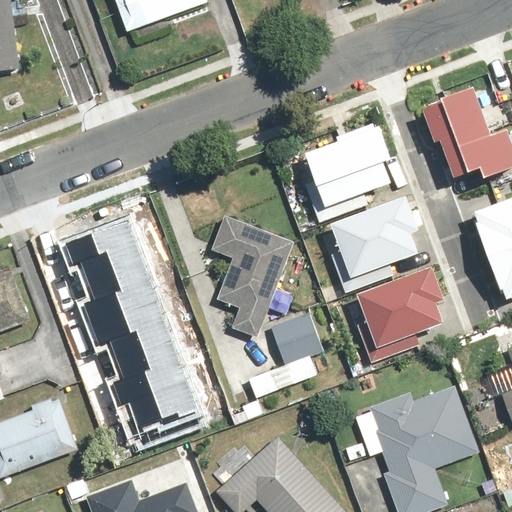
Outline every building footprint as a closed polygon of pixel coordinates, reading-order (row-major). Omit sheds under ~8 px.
[(17,0),(0,0),(0,75),(27,72),(17,0)] [(120,0),(134,35),(140,33),(142,40),(173,29),(170,22),(216,6),(213,0),(120,0)] [(422,102),(435,139),(442,137),(455,175),(484,165),(487,173),(511,164),(511,139),(507,126),(493,131),(476,83),(422,102)] [(305,174),(320,217),(368,200),(364,187),(391,178),(383,156),(396,152),(385,122),(307,149),(315,171),(305,174)] [(331,246),(346,288),(394,272),(390,259),(417,250),(409,228),(422,224),(411,193),(333,221),(340,243),(331,246)] [(511,196),(477,209),(509,295),(511,293),(511,196)] [(301,244),(233,217),(219,251),(241,260),(224,300),(247,309),(239,329),(264,338),(301,244)] [(133,400),(141,423),(153,418),(158,432),(201,417),(130,221),(64,244),(72,264),(79,262),(92,299),(84,301),(99,344),(111,340),(125,378),(115,382),(123,403),(133,400)] [(357,315),(372,358),(420,341),(416,328),(443,319),(435,297),(448,293),(437,262),(359,290),(367,312),(357,315)] [(0,336),(38,322),(20,273),(12,276),(10,271),(0,274),(0,336)] [(316,314),(277,327),(297,385),(324,376),(318,357),(330,353),(316,314)] [(281,371),(255,381),(263,400),(289,390),(281,371)] [(0,376),(0,403),(9,400),(0,376)] [(390,475),(403,511),(437,511),(455,506),(442,469),(485,454),(461,387),(420,401),(417,394),(376,409),(384,434),(397,473),(390,475)] [(0,426),(0,462),(6,480),(86,451),(67,402),(60,405),(58,400),(39,407),(40,412),(0,426)] [(252,511),(264,501),(274,511),(352,511),(285,438),(224,493),(241,511),(252,511)] [(87,490),(94,511),(192,511),(200,510),(189,478),(140,495),(133,475),(87,490)]
